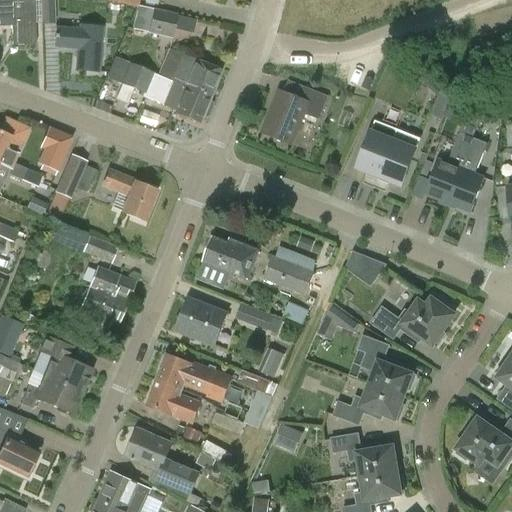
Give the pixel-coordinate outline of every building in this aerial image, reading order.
[(12,47),(36,46),(34,1),(22,2),(22,0),(0,0),(0,25),(11,25),(12,47)] [(40,0),(42,25),(54,25),(53,0),(40,0)] [(138,0),(103,0),(103,1),(137,9),(138,0)] [(133,30),(173,39),(178,17),(139,8),(133,30)] [(98,74),(102,29),(79,26),(78,31),(56,29),(54,48),(77,50),(75,72),(98,74)] [(218,71),(219,70),(198,62),(198,63),(168,51),(163,64),(176,69),(171,81),(211,98),(221,72),(218,71)] [(173,112),(172,114),(200,125),(203,118),(205,119),(207,118),(211,108),(210,105),(209,104),(211,98),(171,81),(170,82),(154,75),(127,65),(119,85),(143,94),(142,97),(161,105),(160,107),(173,112)] [(329,97),(305,88),(300,100),(278,91),(261,134),(291,146),(304,115),(319,121),(329,97)] [(490,97),(485,95),(482,93),(478,97),(472,104),(460,134),(473,139),(490,97)] [(492,93),(481,119),(501,127),(505,93),(492,93)] [(430,116),(441,121),(451,98),(439,94),(430,116)] [(466,115),(447,107),(443,118),(462,126),(466,115)] [(379,178),(398,132),(375,123),(357,169),(379,178)] [(41,164),(56,171),(57,171),(71,137),(53,129),(48,127),(40,146),(47,150),(41,164)] [(6,148),(11,138),(0,132),(0,166),(9,170),(7,176),(21,182),(23,177),(26,178),(29,172),(14,165),(19,154),(6,148)] [(398,132),(379,178),(402,187),(416,152),(415,152),(420,141),(401,133),(398,132)] [(424,198),(446,207),(462,167),(472,141),(459,136),(447,166),(438,163),(424,198)] [(472,141),(462,167),(446,207),(469,216),(483,181),(474,177),(486,147),(472,141)] [(71,200),(87,163),(71,156),(55,193),(71,200)] [(144,223),(156,192),(136,184),(137,182),(109,171),(103,188),(128,198),(122,214),(144,223)] [(23,177),(21,182),(37,189),(42,178),(29,172),(26,178),(23,177)] [(0,232),(0,238),(13,244),(18,233),(4,227),(2,233),(0,232)] [(259,252),(214,235),(203,263),(246,279),(246,278),(249,279),(259,252)] [(110,265),(117,248),(89,237),(82,253),(110,265)] [(345,269),(354,276),(367,258),(353,252),(345,269)] [(306,297),(315,274),(273,257),(263,281),(306,297)] [(97,288),(127,301),(135,283),(119,277),(118,278),(97,269),(90,285),(97,288)] [(115,330),(127,301),(97,288),(90,285),(78,314),(115,330)] [(214,348),(227,314),(189,299),(176,333),(214,348)] [(442,334),(454,316),(453,315),(455,312),(445,305),(443,308),(432,300),(426,308),(419,303),(410,315),(405,312),(399,321),(382,309),(371,325),(393,341),(400,331),(419,344),(423,340),(433,347),(435,344),(438,346),(445,336),(442,334)] [(286,315),(305,323),(310,309),(291,302),(286,315)] [(266,332),(273,317),(242,305),(236,321),(266,332)] [(355,330),(361,319),(338,305),(323,331),(333,336),(341,322),(355,330)] [(0,354),(15,321),(0,314),(0,354)] [(274,316),(270,329),(281,333),(285,320),(274,316)] [(410,392),(415,377),(400,371),(402,366),(384,359),(389,347),(363,338),(358,351),(367,354),(361,368),(374,373),(370,386),(404,398),(407,391),(410,392)] [(41,352),(53,357),(44,378),(81,393),(90,371),(64,361),(69,350),(46,340),(41,352)] [(262,372),(280,377),(288,353),(270,347),(262,372)] [(194,363),(193,366),(166,355),(156,381),(183,391),(184,387),(208,397),(207,399),(223,405),(234,379),(194,363)] [(0,356),(0,378),(10,384),(11,384),(20,365),(0,356)] [(500,376),(498,379),(508,386),(505,391),(511,396),(511,407),(510,410),(511,410),(511,358),(507,366),(504,364),(497,374),(500,376)] [(270,383),(242,372),(238,384),(266,395),(270,383)] [(10,384),(0,378),(0,393),(5,396),(10,384)] [(72,414),(81,393),(44,378),(39,390),(28,385),(20,405),(31,410),(36,399),(72,414)] [(181,396),(183,391),(156,381),(146,407),(173,417),(194,425),(202,404),(181,396)] [(404,398),(370,386),(364,401),(356,398),(352,409),(339,404),(333,417),(359,427),(363,415),(381,421),(383,416),(399,422),(404,407),(401,406),(404,398)] [(264,418),(249,412),(244,424),(259,430),(259,429),(264,418)] [(242,438),(247,426),(216,414),(211,425),(242,438)] [(469,433),(457,451),(459,452),(457,455),(466,462),(468,459),(480,466),(485,459),(498,468),(511,448),(511,422),(511,421),(504,431),(491,422),(488,427),(478,420),(476,423),(473,421),(466,431),(469,433)] [(276,445),(299,451),(305,431),(282,424),(276,445)] [(201,474),(166,459),(173,444),(138,429),(125,459),(160,474),(155,485),(188,503),(201,474)] [(23,447),(25,443),(8,435),(7,436),(0,432),(0,464),(26,477),(27,474),(31,473),(33,468),(31,465),(36,454),(23,447)] [(399,463),(396,448),(380,451),(379,445),(360,448),(358,436),(331,440),(334,454),(348,452),(350,463),(358,462),(361,478),(397,472),(395,464),(399,463)] [(199,462),(216,471),(227,449),(210,441),(199,462)] [(397,472),(361,478),(364,495),(355,496),(357,507),(343,510),(343,511),(371,511),(370,506),(389,503),(388,498),(404,495),(401,480),(398,480),(397,472)] [(141,511),(151,492),(111,473),(99,501),(122,511),(141,511)] [(3,503),(0,509),(0,511),(24,511),(25,510),(4,500),(3,503)] [(122,511),(99,501),(98,503),(94,501),(89,511),(122,511)]
